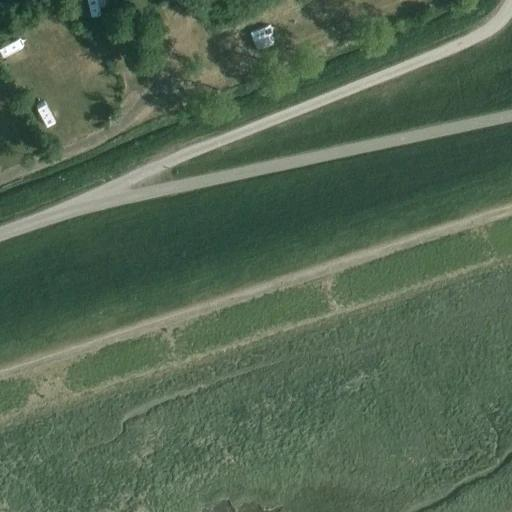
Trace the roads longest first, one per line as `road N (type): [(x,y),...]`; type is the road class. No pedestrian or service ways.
road 1 (track): [(511,214),(0,375)]
road 2 (unclassified): [(90,202),(221,137),(434,59),(511,9)]
road 3 (unclassified): [(90,202),(511,115)]
